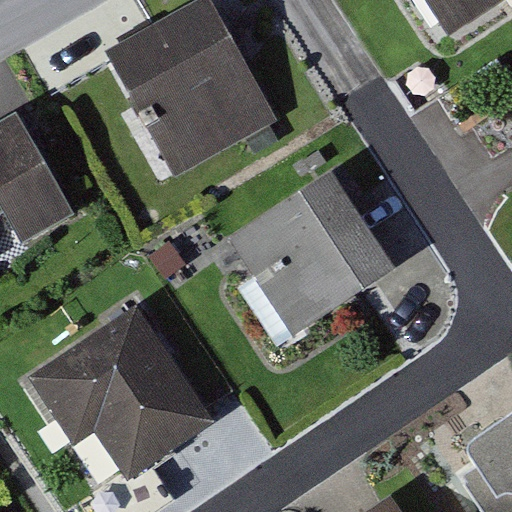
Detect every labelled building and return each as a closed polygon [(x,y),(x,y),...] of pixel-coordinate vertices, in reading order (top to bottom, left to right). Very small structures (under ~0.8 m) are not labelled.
[(511,0),(446,0),(466,31),(511,0)] [(220,5),(120,59),(175,163),(276,109),(220,5)] [(33,126),(0,143),(0,268),(85,223),(33,126)] [(332,180),(234,243),(294,335),(392,272),(332,180)] [(137,311),(28,381),(72,449),(94,434),(126,484),(181,448),(213,428),(137,311)] [(511,511),(511,434),(465,470),(496,511),(511,511)]
